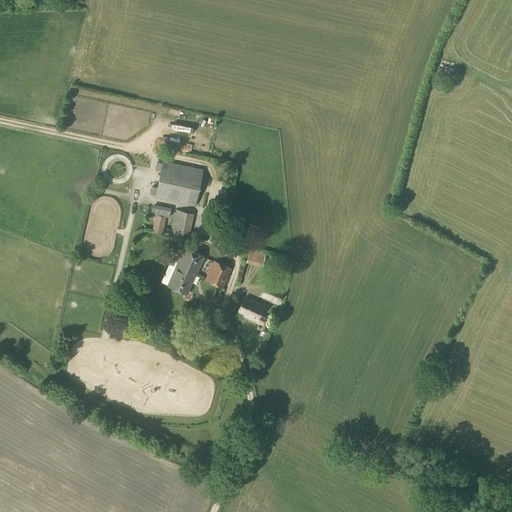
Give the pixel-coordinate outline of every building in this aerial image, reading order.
[(184,139),(185,132),(168,129),(166,137),(184,139)] [(195,206),(202,170),(163,162),(155,198),(195,206)] [(155,215),(152,232),(162,234),(166,217),(169,218),(171,209),(153,204),(150,214),(155,215)] [(189,239),(194,214),(175,210),(169,235),(189,239)] [(186,295),(187,293),(203,257),(184,248),(167,286),(186,295)] [(222,288),(231,269),(214,261),(205,281),(222,288)] [(277,305),(284,291),(266,283),(260,297),(277,305)] [(263,324),(265,318),(259,315),(263,307),(244,298),(238,311),(249,316),(248,318),(263,324)]
